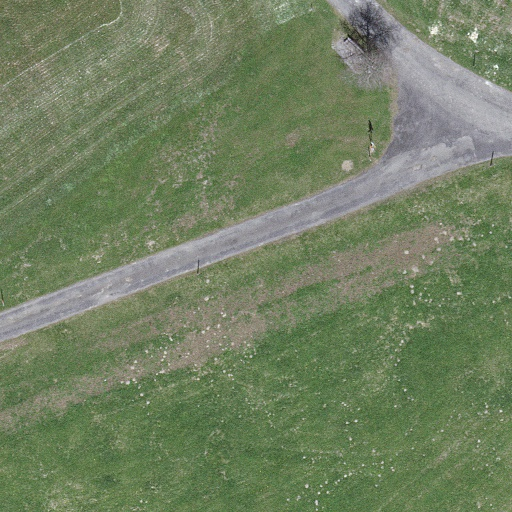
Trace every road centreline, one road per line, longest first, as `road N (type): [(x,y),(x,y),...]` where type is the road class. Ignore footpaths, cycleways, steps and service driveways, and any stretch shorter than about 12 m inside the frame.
road 1 (track): [(464,94),(409,171),(0,317)]
road 2 (track): [(354,0),(464,94)]
